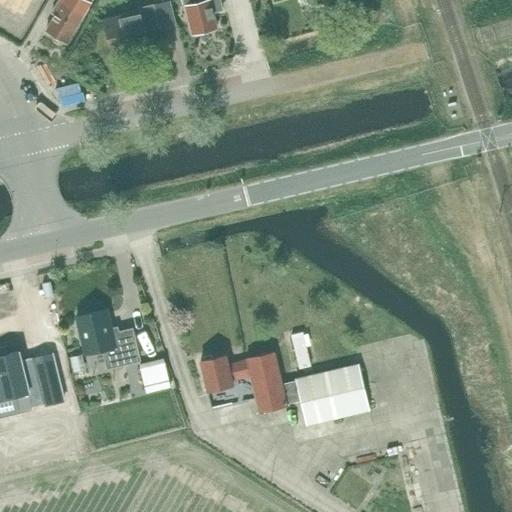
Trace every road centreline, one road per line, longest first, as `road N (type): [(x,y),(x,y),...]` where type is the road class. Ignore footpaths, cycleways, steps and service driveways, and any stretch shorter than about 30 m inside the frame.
road 1 (unclassified): [(46,243),(511,133)]
road 2 (unclassified): [(22,143),(421,52)]
